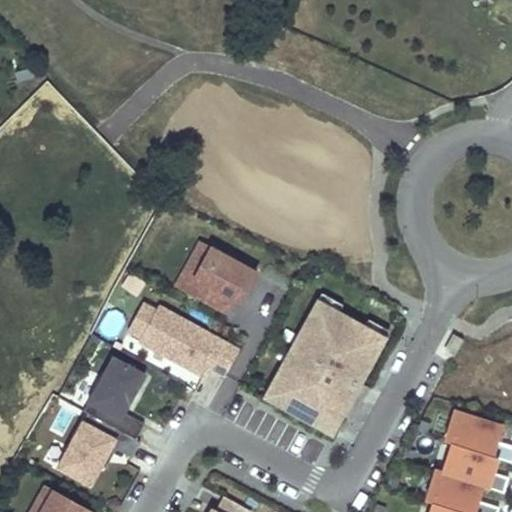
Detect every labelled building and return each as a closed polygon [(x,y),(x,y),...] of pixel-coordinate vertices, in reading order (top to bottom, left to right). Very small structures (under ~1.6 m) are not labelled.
[(197,276),(213,247),(203,241),(178,286),(184,289),(193,274),(197,276)] [(228,313),(236,298),(242,287),(249,290),(259,272),(213,247),(197,276),(193,274),(184,289),(228,313)] [(147,288),(131,278),(124,289),(140,299),(147,288)] [(242,302),(249,290),(242,287),(236,298),(242,302)] [(362,381),(386,337),(320,301),(275,381),(286,387),(278,403),(323,428),(334,408),(345,414),(354,419),(364,401),(354,395),(362,381)] [(144,336),(158,309),(145,302),(131,328),(144,336)] [(241,349),(161,305),(158,309),(144,336),(141,340),(158,349),(167,354),(208,377),(213,366),(228,374),(241,349)] [(456,357),(465,340),(455,334),(446,351),(456,357)] [(165,358),(167,354),(158,349),(156,353),(165,358)] [(111,353),(81,407),(134,436),(143,420),(123,409),(144,371),(111,353)] [(278,403),(286,387),(275,381),(267,396),(278,403)] [(364,401),(372,387),(362,381),(354,395),(364,401)] [(334,433),(345,414),(334,408),(323,428),(334,433)] [(454,442),(499,457),(511,460),(511,444),(498,440),(503,425),(456,410),(447,440),(454,442)] [(92,484),(117,438),(84,420),(59,466),(92,484)] [(444,472),(484,485),(505,491),(510,476),(494,471),(499,457),(454,442),(444,472)] [(435,502),(467,511),(498,511),(500,507),(479,500),(484,485),(444,472),(437,470),(428,497),(427,499),(435,502)] [(96,511),(47,485),(38,501),(46,505),(42,511),(96,511)] [(251,511),(252,511),(226,497),(218,511),(214,509),(211,511),(251,511)] [(42,511),(46,505),(38,501),(31,511),(42,511)] [(431,511),(467,511),(435,502),(431,511)]
